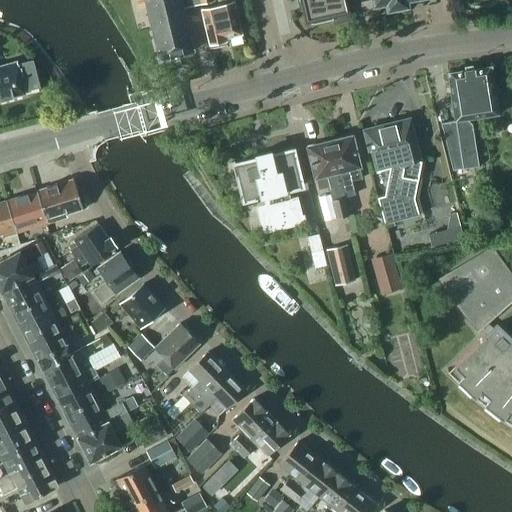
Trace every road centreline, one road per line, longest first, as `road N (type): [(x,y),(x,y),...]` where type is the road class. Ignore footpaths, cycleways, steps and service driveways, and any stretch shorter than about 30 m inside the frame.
road 1 (residential): [(404,511),(197,324),(112,228),(63,139)]
road 2 (tertiary): [(278,80),(511,37)]
road 3 (tertiary): [(63,139),(278,80)]
road 4 (residential): [(92,511),(0,334)]
